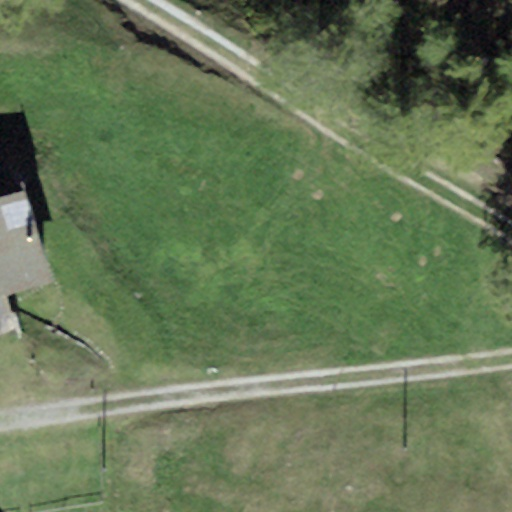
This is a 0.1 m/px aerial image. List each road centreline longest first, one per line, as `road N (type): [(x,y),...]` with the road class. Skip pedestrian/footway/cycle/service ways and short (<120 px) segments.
road 1 (track): [(511,361),(0,422)]
road 2 (track): [(511,233),(373,156),(137,0)]
